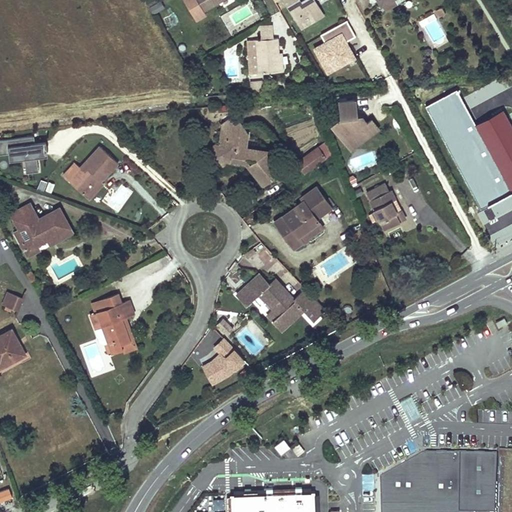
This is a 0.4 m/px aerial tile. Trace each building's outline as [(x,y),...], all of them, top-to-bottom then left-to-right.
[(161,0),(150,6),(154,13),(165,6),(161,0)] [(196,0),(204,12),(224,0),(196,0)] [(284,0),(301,27),(317,18),(313,10),(317,7),(312,0),(300,0),(298,1),(297,0),(284,0)] [(322,15),(317,7),(313,10),(317,18),(322,15)] [(511,29),(511,16),(511,14),(503,18),(510,30),(511,29)] [(345,21),(334,28),(338,35),(340,34),(345,42),(354,37),(345,21)] [(338,35),(334,28),(319,36),(324,44),(314,50),(328,74),(354,58),(345,42),(340,34),(338,35)] [(259,30),(260,40),(272,39),(271,29),(259,30)] [(260,40),(255,40),(257,73),(283,72),(283,64),(279,63),(278,53),(277,39),(272,39),(260,40)] [(262,80),(248,81),(248,91),(263,90),(262,80)] [(511,191),(511,190),(477,124),(469,110),(463,98),(457,89),(425,106),(481,208),(511,191)] [(352,131),(359,140),(377,125),(369,116),(365,120),(361,115),(358,117),(355,114),(354,97),(338,99),(339,115),(330,122),(340,134),(352,131)] [(477,124),(511,190),(511,127),(506,116),(502,110),(477,124)] [(223,122),(221,132),(237,134),(239,126),(241,126),(233,115),(223,122)] [(313,122),(308,125),(313,137),(319,134),(313,122)] [(216,140),(216,143),(219,144),(225,145),(223,152),(218,156),(224,164),(232,158),(245,160),(245,157),(256,158),(248,164),(260,180),(270,173),(273,177),(280,172),(266,152),(246,149),(248,135),(241,126),(239,126),(237,134),(221,132),(220,141),(216,140)] [(352,131),(340,134),(352,147),(359,140),(352,131)] [(35,142),(34,136),(0,140),(0,154),(9,153),(23,151),(24,158),(26,173),(39,171),(37,156),(35,142)] [(332,153),(327,140),(318,146),(320,148),(327,157),(332,153)] [(48,155),(46,141),(35,142),(37,156),(48,155)] [(216,143),(212,147),(218,156),(223,152),(225,145),(219,144),(216,143)] [(101,180),(118,162),(100,145),(80,167),(75,162),(64,175),(89,198),(100,186),(95,181),(98,178),(101,180)] [(327,157),(320,148),(312,155),(309,157),(315,165),(327,157)] [(24,158),(23,151),(9,153),(10,160),(24,158)] [(315,165),(309,157),(312,155),(310,152),(297,162),(305,173),(315,165)] [(270,173),(260,180),(264,185),(273,177),(270,173)] [(104,183),(101,180),(98,178),(95,181),(100,186),(104,183)] [(49,181),(41,179),(38,189),(46,191),(49,181)] [(367,193),(376,211),(380,219),(386,230),(405,220),(391,190),(389,190),(385,183),(367,193)] [(303,241),(298,235),(319,221),(316,218),(324,211),(319,204),(326,199),(317,186),(301,197),(303,200),(275,220),(294,247),(303,241)] [(326,199),(319,204),(324,211),(331,206),(326,199)] [(36,244),(47,238),(51,236),(52,239),(61,235),(62,237),(71,232),(59,208),(37,219),(29,203),(11,214),(19,229),(15,231),(27,254),(38,248),(36,244)] [(319,221),(298,235),(303,241),(323,227),(319,221)] [(51,236),(47,238),(49,243),(62,237),(61,235),(52,239),(51,236)] [(253,248),(244,253),(247,257),(256,252),(253,248)] [(325,309),(306,289),(295,298),(276,278),(269,284),(259,273),(237,293),(247,304),(259,293),(273,308),(268,313),(282,329),(304,308),(314,319),(325,309)] [(7,292),(3,303),(6,305),(5,309),(10,311),(12,307),(17,309),(22,298),(7,292)] [(121,303),(117,294),(95,302),(99,312),(121,303)] [(129,341),(121,319),(126,317),(134,314),(129,300),(123,302),(121,303),(99,312),(97,312),(103,327),(97,329),(101,341),(106,344),(109,354),(113,353),(124,349),(121,343),(129,341)] [(126,317),(121,319),(129,341),(134,339),(126,317)] [(507,322),(504,317),(496,322),(498,327),(507,322)] [(222,318),(217,324),(227,334),(233,329),(222,318)] [(11,330),(0,336),(0,366),(24,354),(11,330)] [(213,361),(203,367),(213,383),(229,375),(244,360),(223,338),(215,346),(221,353),(213,361)] [(129,341),(121,343),(124,349),(125,352),(137,347),(134,339),(129,341)] [(284,440),(274,447),(281,457),(291,449),(284,440)] [(511,511),(511,454),(499,454),(471,453),(425,452),(382,477),(382,511),(511,511)] [(374,475),(362,475),(363,491),(374,490),(374,475)] [(10,488),(0,491),(0,498),(12,494),(10,488)] [(245,495),(231,496),(231,503),(231,511),(315,511),(315,492),(301,493),(301,490),(296,490),(296,493),(273,494),(272,491),(245,492),(245,495)]
